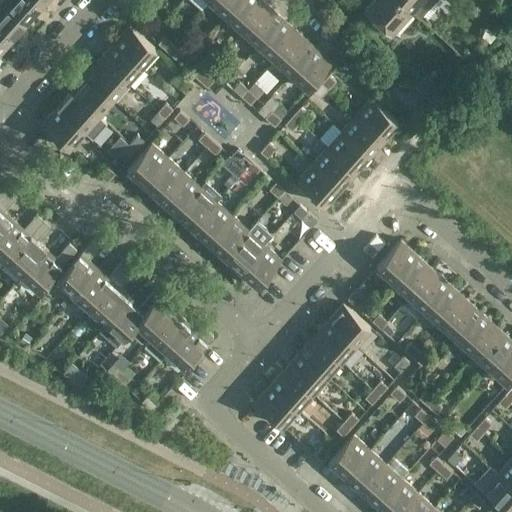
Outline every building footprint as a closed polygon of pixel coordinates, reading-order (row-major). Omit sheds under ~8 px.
[(25,21),(1,0),(0,0),(0,27),(11,37),(25,21)] [(40,5),(34,0),(1,0),(25,21),(40,5)] [(210,0),(210,1),(226,15),(239,0),(210,0)] [(262,0),(239,0),(226,15),(242,30),(266,3),(262,0)] [(419,18),(399,0),(370,0),(364,7),(391,31),(410,10),(419,18)] [(399,0),(419,18),(435,0),(399,0)] [(266,3),(242,30),(258,44),(282,18),(266,3)] [(133,21),(143,29),(149,22),(139,13),(133,21)] [(282,18),(258,44),(274,59),(298,32),(282,18)] [(155,49),(129,25),(114,42),(140,66),(155,49)] [(0,27),(0,49),(11,37),(0,27)] [(298,32),(274,59),(290,73),(314,47),(298,32)] [(166,50),(172,43),(164,35),(157,42),(166,50)] [(178,36),(172,43),(166,50),(175,58),(182,51),(182,52),(188,45),(178,36)] [(140,66),(114,42),(99,58),(126,82),(140,66)] [(314,47),(290,73),(307,88),(331,62),(314,47)] [(126,82),(99,58),(85,74),(112,98),(126,82)] [(202,58),(190,71),(198,79),(205,71),(204,71),(210,65),(202,58)] [(266,90),(279,76),(269,66),(255,80),(266,90)] [(205,71),(198,79),(207,87),(214,80),(205,71)] [(112,98),(85,74),(70,90),(97,114),(112,98)] [(336,80),(328,74),(320,83),(328,89),(336,80)] [(195,84),(187,77),(179,87),(186,93),(195,84)] [(418,99),(428,87),(418,78),(408,90),(418,99)] [(239,81),(232,88),(241,96),(248,89),(239,81)] [(328,89),(320,83),(313,91),(320,97),(328,89)] [(248,89),(241,96),(250,104),(257,97),(248,89)] [(97,114),(70,90),(56,106),(83,130),(97,114)] [(370,97),(355,114),(382,138),(397,121),(370,97)] [(158,110),(165,117),(173,108),(165,101),(158,110)] [(83,130),(56,106),(41,123),(68,147),(83,130)] [(292,115),(299,122),(307,113),(300,106),(292,115)] [(179,109),(173,116),(183,125),(189,118),(179,109)] [(150,119),(158,126),(165,117),(158,110),(150,119)] [(265,117),(274,126),(281,119),(271,110),(265,117)] [(382,138),(355,114),(341,130),(368,154),(382,138)] [(292,115),(284,124),(291,130),(299,122),(292,115)] [(368,154),(341,130),(326,146),(353,170),(368,154)] [(212,139),(204,131),(197,138),(206,146),(212,139)] [(129,143),(136,149),(144,141),(136,134),(129,143)] [(212,139),(206,146),(215,154),(221,147),(212,139)] [(276,148),(268,141),(259,150),(267,157),(276,148)] [(151,142),(126,168),(143,183),(167,157),(151,142)] [(121,151),(128,158),(136,149),(129,143),(121,151)] [(326,146),(312,162),(339,186),(353,170),(326,146)] [(251,160),(243,152),(236,159),(245,167),(251,160)] [(167,157),(143,183),(159,198),(183,171),(167,157)] [(251,160),(245,167),(254,175),(260,168),(251,160)] [(339,186),(312,162),(297,179),(324,203),(339,186)] [(108,166),(100,176),(107,182),(115,173),(108,166)] [(183,171),(159,198),(175,212),(200,185),(183,171)] [(284,189),(275,181),(269,188),(277,196),(284,189)] [(0,201),(11,190),(4,184),(0,188),(0,201)] [(200,185),(175,212),(192,227),(216,200),(200,185)] [(284,189),(277,196),(286,204),(293,197),(284,189)] [(11,190),(0,201),(0,234),(13,219),(4,210),(17,196),(11,190)] [(216,200),(192,227),(208,241),(232,214),(216,200)] [(301,217),(310,226),(317,219),(307,210),(301,217)] [(13,219),(0,234),(0,255),(5,261),(43,219),(36,213),(23,228),(13,219)] [(232,214),(208,241),(224,256),(248,229),(232,214)] [(43,219),(5,261),(22,275),(46,248),(36,239),(49,225),(43,219)] [(248,229),(224,256),(240,270),(264,243),(248,229)] [(101,244),(94,237),(56,279),(73,294),(97,267),(88,259),(101,244)] [(400,239),(376,266),(392,281),(416,254),(400,239)] [(46,248),(22,275),(38,290),(76,248),(68,242),(55,257),(46,248)] [(264,243),(240,270),(257,285),(281,258),(264,243)] [(416,254),(392,281),(409,295),(433,268),(416,254)] [(107,276),(97,267),(73,294),(89,308),(127,267),(120,261),(107,276)] [(133,273),(127,267),(89,308),(105,323),(129,296),(120,288),(133,273)] [(433,268),(409,295),(425,310),(449,283),(433,268)] [(449,283),(425,310),(441,324),(465,297),(449,283)] [(133,325),(159,296),(164,290),(157,285),(139,305),(129,296),(105,323),(98,331),(114,345),(133,325)] [(363,299),(353,291),(347,298),(356,306),(363,299)] [(147,341),(180,305),(175,301),(171,306),(159,296),(133,325),(134,336),(140,342),(147,341)] [(465,297),(441,324),(457,339),(481,312),(465,297)] [(370,326),(343,302),(328,319),(355,343),(370,326)] [(167,352),(191,325),(179,314),(184,309),(180,305),(147,341),(143,345),(159,360),(167,352)] [(0,331),(0,332),(11,318),(0,309),(0,331)] [(481,312),(457,339),(473,353),(497,326),(481,312)] [(378,313),(371,320),(380,327),(386,320),(378,313)] [(355,343),(328,319),(313,335),(340,359),(355,343)] [(386,320),(380,327),(389,336),(396,328),(386,320)] [(191,325),(167,352),(184,367),(213,334),(208,330),(203,335),(191,325)] [(511,339),(497,326),(473,353),(489,367),(511,342),(511,339)] [(340,359),(313,335),(299,351),(326,375),(340,359)] [(410,341),(403,349),(412,356),(419,349),(410,341)] [(511,342),(489,367),(506,383),(511,376),(511,342)] [(419,349),(412,356),(421,365),(428,357),(419,349)] [(326,375),(299,351),(284,368),(311,392),(326,375)] [(409,362),(401,355),(393,365),(400,371),(409,362)] [(106,370),(124,385),(130,378),(135,373),(126,365),(122,370),(113,362),(106,370)] [(311,392),(284,368),(270,384),(297,408),(311,392)] [(380,395),(387,386),(380,379),(372,388),(380,395)] [(297,408),(270,384),(255,401),(282,425),(297,408)] [(399,401),(406,394),(396,385),(389,392),(399,401)] [(380,395),(372,388),(364,397),(371,404),(380,395)] [(427,405),(433,398),(425,390),(418,397),(427,405)] [(511,400),(511,398),(505,392),(497,401),(505,408),(511,400)] [(148,393),(141,401),(151,410),(158,402),(148,393)] [(427,405),(436,413),(442,406),(433,398),(427,405)] [(422,422),(429,415),(420,407),(413,414),(422,422)] [(351,427),(358,418),(351,411),(343,420),(351,427)] [(431,430),(437,423),(429,415),(422,422),(431,430)] [(492,423),(484,416),(476,425),(484,431),(492,423)] [(457,418),(450,426),(460,435),(467,428),(457,418)] [(351,427),(343,420),(335,429),(343,435),(351,427)] [(484,431),(476,425),(468,434),(476,440),(484,431)] [(353,433),(329,460),(345,475),(369,448),(353,433)] [(322,444),(314,453),(321,460),(330,450),(322,444)] [(369,448),(345,475),(361,489),(385,463),(369,448)] [(455,448),(447,458),(446,458),(454,465),(463,455),(455,448)] [(437,470),(443,463),(435,455),(428,463),(437,470)] [(511,456),(511,457),(497,473),(511,486),(511,456)] [(385,463),(361,489),(377,504),(402,477),(385,463)] [(446,479),(452,471),(443,463),(437,470),(446,479)] [(511,486),(497,473),(482,490),(507,511),(510,511),(511,510),(511,486)] [(402,477),(377,504),(386,511),(399,511),(418,492),(402,477)] [(469,499),(476,492),(467,484),(460,491),(469,499)] [(418,492),(399,511),(428,511),(434,506),(418,492)] [(478,507),(485,500),(476,492),(469,499),(478,507)]
